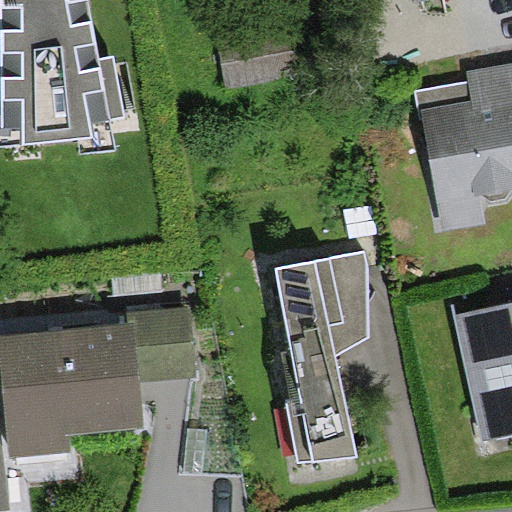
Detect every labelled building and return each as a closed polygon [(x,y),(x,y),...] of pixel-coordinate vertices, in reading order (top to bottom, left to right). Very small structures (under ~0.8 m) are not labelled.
[(0,0),(4,68),(0,67),(0,145),(78,138),(79,152),(118,147),(111,119),(127,115),(114,55),(101,58),(89,0),(0,0)] [(221,85),(298,73),(290,14),(213,26),(221,85)] [(511,189),(511,64),(409,86),(438,230),(476,223),(470,198),(511,189)] [(366,251),(278,267),(302,399),(289,403),(301,462),(358,455),(338,357),(370,336),(370,267),(366,251)] [(511,303),(454,316),(480,439),(511,432),(511,303)] [(131,320),(0,332),(0,360),(9,457),(71,451),(70,436),(145,428),(141,383),(194,378),(187,305),(130,311),(131,320)] [(1,430),(0,429),(0,507),(9,506),(1,430)]
